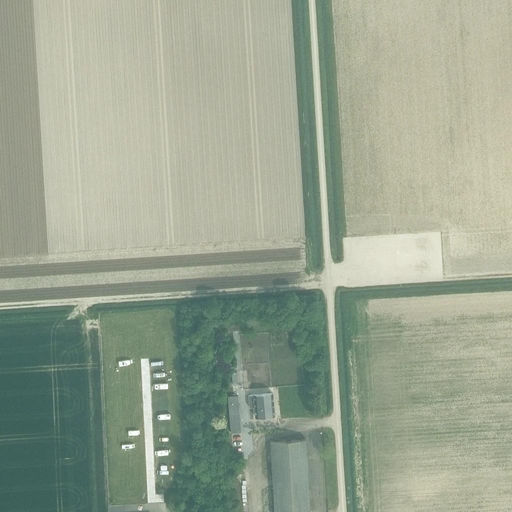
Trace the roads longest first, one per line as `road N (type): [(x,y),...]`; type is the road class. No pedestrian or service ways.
road 1 (unclassified): [(347,511),(313,0)]
road 2 (unknown): [(332,284),(0,305)]
